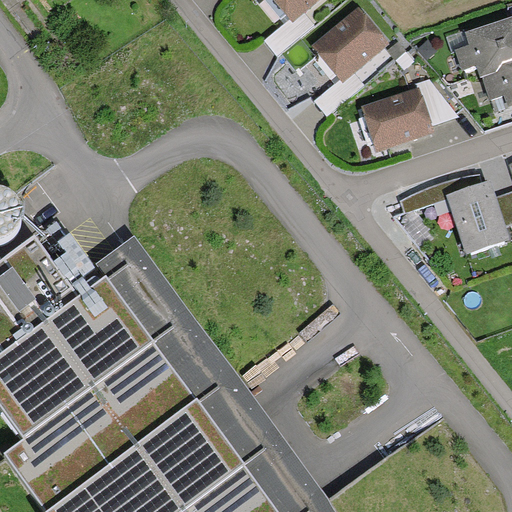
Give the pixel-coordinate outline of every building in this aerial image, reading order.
[(273,0),(291,21),(294,24),(306,14),(322,0),(273,0)] [(390,48),(360,11),(313,48),(340,82),(343,86),(357,75),(375,60),(390,48)] [(306,14),(294,24),(291,21),(265,42),(278,57),(316,26),(306,14)] [(476,76),(511,65),(511,22),(466,36),(470,49),(456,54),(461,72),(474,68),(476,76)] [(511,106),(511,65),(476,76),(478,82),(484,80),(491,102),(502,99),(506,109),(511,106)] [(357,75),(343,86),(340,82),(316,102),(329,118),(367,87),(357,75)] [(416,86),(418,94),(430,128),(460,120),(429,82),(416,86)] [(430,128),(418,94),(362,112),(377,155),(432,137),(430,128)] [(511,223),(511,197),(490,204),(485,189),(444,201),(462,261),(505,248),(499,227),(511,223)] [(419,208),(403,221),(424,246),(440,233),(419,208)] [(275,511),(63,219),(0,264),(0,415),(23,447),(3,462),(39,511),(275,511)]
